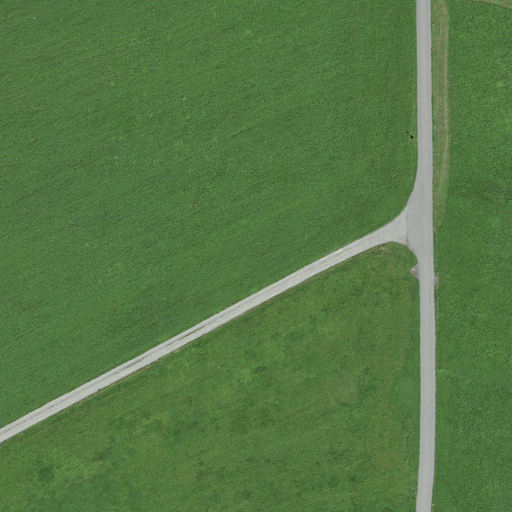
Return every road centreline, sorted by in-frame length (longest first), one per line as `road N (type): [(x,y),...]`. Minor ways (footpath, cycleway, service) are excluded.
road 1 (track): [(425,511),(426,0)]
road 2 (track): [(0,444),(424,216)]
